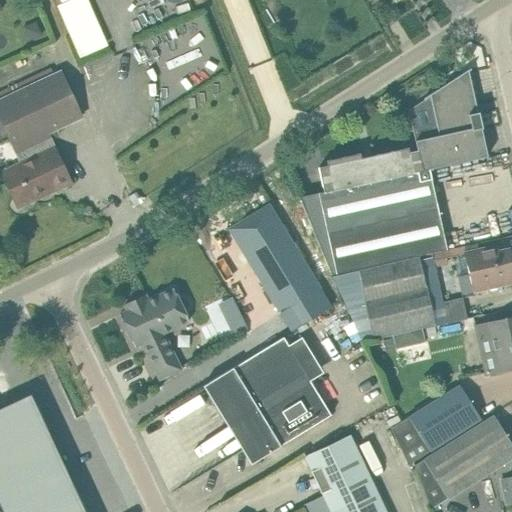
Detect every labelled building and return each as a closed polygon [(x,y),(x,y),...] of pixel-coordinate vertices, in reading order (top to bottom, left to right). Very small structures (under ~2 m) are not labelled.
[(12,148),(47,132),(81,116),(59,70),(53,73),(50,68),(0,91),(0,138),(6,135),(12,148)] [(323,192),(300,197),(333,274),(419,255),(446,249),(429,169),(487,157),(468,71),(471,70),(470,68),(424,98),(424,99),(426,98),(429,96),(438,136),(415,141),(417,150),(409,152),(407,147),(374,155),(375,158),(361,161),(359,153),(326,161),(328,166),(318,167),(323,192)] [(0,170),(16,204),(69,179),(47,132),(12,148),(19,162),(0,170)] [(280,314),(321,289),(269,204),(227,229),(280,314)] [(511,282),(511,264),(508,249),(483,254),(482,248),(464,252),(469,276),(474,275),(478,289),(474,290),(473,288),(472,288),(473,291),(511,282)] [(419,255),(333,274),(333,276),(362,343),(392,337),(421,330),(447,324),(434,268),(431,257),(420,259),(419,255)] [(181,296),(177,297),(173,288),(148,300),(145,295),(123,305),(126,311),(119,314),(134,347),(141,343),(159,379),(181,369),(163,333),(188,321),(184,312),(187,310),(188,306),(188,303),(187,300),(184,297),(181,296)] [(231,299),(217,305),(233,337),(246,330),(231,299)] [(379,386),(332,308),(205,385),(253,462),(379,386)] [(511,316),(504,319),(474,325),(475,327),(476,334),(478,342),(490,340),(497,372),(511,368),(511,316)] [(392,339),(382,341),(385,350),(394,348),(395,350),(424,343),(421,330),(392,337),(392,339)] [(408,417),(390,428),(408,464),(430,451),(463,429),(480,419),(459,385),(442,396),(408,417)] [(0,506),(2,511),(85,511),(39,412),(35,413),(29,400),(0,413),(0,506)] [(414,465),(430,509),(511,457),(511,445),(493,416),(414,465)] [(330,511),(386,511),(349,434),(304,456),(330,511)] [(511,467),(511,470),(511,477),(500,480),(505,503),(511,501),(511,467)]
